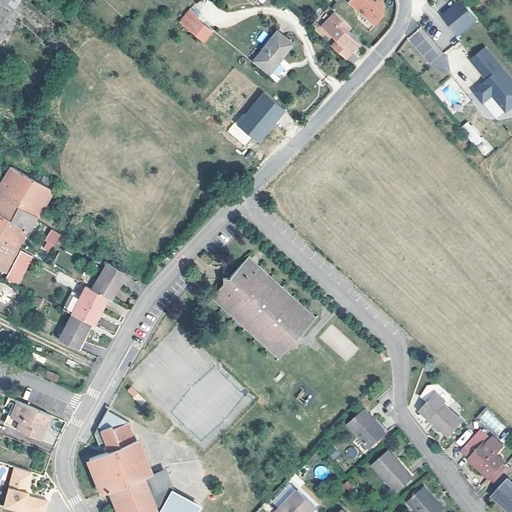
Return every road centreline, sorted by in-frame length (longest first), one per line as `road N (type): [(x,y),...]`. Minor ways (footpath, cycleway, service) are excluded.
road 1 (residential): [(474,511),(402,420),(395,350),(239,204)]
road 2 (residential): [(239,204),(148,294),(85,404),(61,465),(80,511)]
road 3 (residential): [(404,0),(402,24),(387,46),(239,204)]
